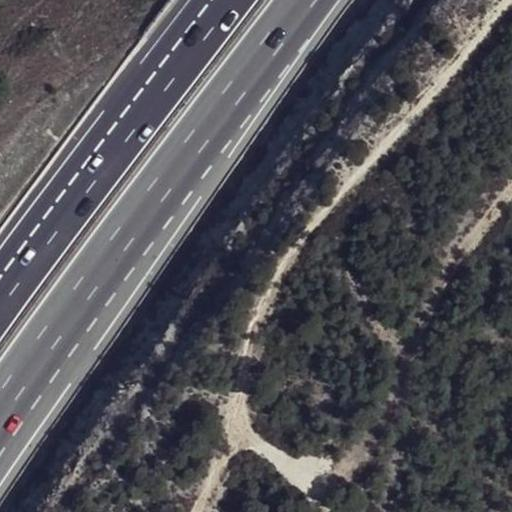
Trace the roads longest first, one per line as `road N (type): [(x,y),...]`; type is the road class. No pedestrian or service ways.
road 1 (motorway): [(0,427),(306,0)]
road 2 (motorway): [(236,0),(0,326)]
